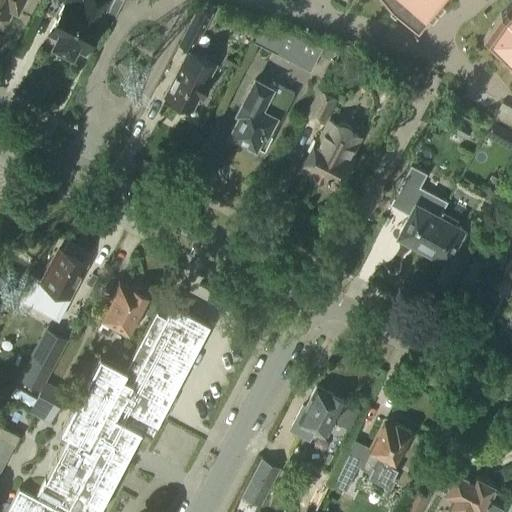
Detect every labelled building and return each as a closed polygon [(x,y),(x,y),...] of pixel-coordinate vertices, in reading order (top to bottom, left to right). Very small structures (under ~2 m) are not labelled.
[(0,0),(0,11),(6,15),(11,6),(16,8),(19,0),(0,0)] [(65,2),(48,32),(58,37),(54,44),(71,53),(75,44),(84,49),(100,20),(98,19),(107,0),(83,0),(79,9),(65,2)] [(113,0),(106,13),(114,17),(115,15),(122,0),(113,0)] [(385,0),(387,2),(393,6),(417,26),(426,15),(426,16),(440,0),(385,0)] [(500,13),(482,38),(499,55),(498,55),(511,69),(511,0),(505,8),(500,13)] [(184,50),(162,93),(177,101),(176,104),(177,109),(182,112),(188,110),(197,93),(200,95),(208,80),(205,78),(212,64),(191,53),(212,12),(198,5),(177,47),(184,50)] [(264,22),(254,42),(275,53),(288,28),(278,23),(275,28),(264,22)] [(288,28),(275,53),(309,71),(322,46),(288,28)] [(241,113),(230,133),(241,138),(241,142),(248,146),(252,144),(254,145),(264,150),(272,135),(266,132),(275,114),(281,117),(294,94),(272,82),(269,87),(255,79),(243,100),(237,111),(241,113)] [(316,89),(305,111),(322,120),(334,99),(316,89)] [(325,119),(301,165),(312,171),(308,178),(320,184),(324,177),(337,184),(350,158),(349,158),(354,148),(360,136),(352,132),(352,131),(350,127),(340,122),(335,123),(334,123),(325,119)] [(487,182),(479,196),(492,203),(499,189),(487,182)] [(511,198),(508,196),(499,215),(511,221),(511,253),(503,272),(511,276),(511,281),(511,282),(511,198)] [(414,202),(397,234),(421,247),(441,210),(427,202),(424,207),(414,202)] [(441,210),(421,247),(445,259),(462,227),(439,215),(442,210),(441,210)] [(58,248),(40,282),(53,289),(45,304),(57,310),(64,295),(66,296),(84,262),(58,248)] [(118,280),(94,327),(107,334),(113,323),(128,331),(147,295),(131,286),(130,287),(118,280)] [(18,487),(4,511),(88,511),(126,441),(142,449),(208,324),(171,304),(165,316),(155,310),(124,368),(99,354),(60,429),(67,433),(34,495),(18,487)] [(44,380),(66,339),(49,330),(28,370),(23,379),(40,388),(44,380)] [(40,388),(29,409),(48,419),(64,390),(45,380),(40,388)] [(301,404),(289,428),(300,434),(308,438),(314,428),(325,434),(333,419),(347,426),(356,408),(342,401),(343,399),(329,391),(328,392),(315,386),(304,406),(301,404)] [(369,449),(360,466),(369,471),(367,474),(388,485),(396,468),(392,466),(410,430),(394,422),(392,425),(383,420),(368,449),(369,449)] [(0,424),(0,437),(13,445),(18,435),(0,424)] [(347,452),(331,482),(343,488),(359,458),(347,452)] [(260,457),(242,493),(259,503),(278,466),(260,457)] [(304,464),(297,477),(319,488),(326,475),(304,464)] [(450,479),(444,492),(452,497),(449,504),(463,511),(467,511),(471,506),(481,511),(480,511),(499,511),(501,508),(486,500),(493,485),(475,476),(472,480),(455,471),(454,472),(450,470),(446,477),(450,479)] [(418,479),(401,511),(420,511),(433,487),(418,479)]
